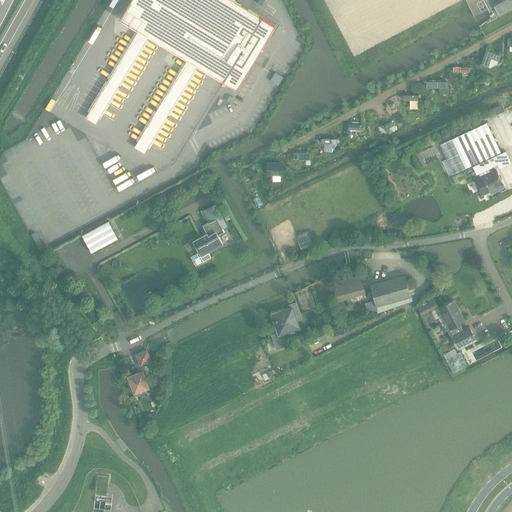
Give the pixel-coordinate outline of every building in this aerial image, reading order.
[(275,26),(232,0),(132,0),(120,19),(138,30),(86,117),(96,124),(149,36),(187,60),(134,147),(145,153),(197,66),(224,82),(237,89),(263,47),(275,26)] [(511,5),(509,0),(505,0),(494,6),(499,15),(511,7),(511,5)] [(491,59),(499,61),(501,56),(486,51),(481,64),(488,67),(491,59)] [(445,80),(429,80),(429,89),(445,89),(445,80)] [(490,103),(492,109),(502,105),(499,99),(490,103)] [(487,123),(440,145),(447,160),(442,162),(449,177),(501,153),(487,123)] [(363,124),(347,124),(347,131),(351,131),(351,132),(360,132),(360,130),(363,130),(363,124)] [(391,124),(386,127),(386,133),(391,136),(397,133),(396,127),(391,124)] [(494,158),(474,168),(477,175),(479,174),(481,178),(475,181),(482,196),(495,190),(496,192),(504,188),(496,171),(490,173),(489,169),(498,165),(494,158)] [(281,174),(281,163),(268,163),(268,174),(281,174)] [(258,196),(253,199),(256,205),(262,202),(258,196)] [(211,257),(208,252),(222,244),(217,236),(224,232),(218,219),(203,227),(207,234),(193,241),(199,252),(197,253),(201,262),(211,257)] [(118,238),(109,221),(82,235),(92,252),(118,238)] [(299,245),(310,240),(309,236),(298,241),(299,245)] [(310,240),(299,245),(301,250),(310,247),(313,246),(312,245),(312,243),(310,240)] [(404,276),(370,286),(374,302),(377,311),(377,313),(412,301),(410,297),(408,290),(415,288),(412,278),(405,280),(404,276)] [(338,300),(364,292),(360,277),(334,284),(338,300)] [(449,330),(450,329),(453,335),(459,348),(476,340),(470,327),(462,330),(460,324),(462,323),(456,310),(457,310),(453,301),(438,308),(449,330)] [(374,302),(365,304),(368,314),(377,311),(374,302)] [(279,333),(272,335),(277,349),(287,346),(282,332),(299,326),(297,321),(302,319),(296,303),(287,306),(288,308),(272,314),(279,333)] [(343,328),(330,332),(332,337),(345,333),(343,328)] [(324,334),(318,336),(318,337),(319,342),(320,342),(326,340),(324,334)] [(141,366),(151,362),(147,351),(136,355),(141,366)] [(460,352),(446,359),(453,373),(467,366),(460,352)] [(134,393),(148,387),(142,373),(138,374),(135,374),(133,376),(129,378),(127,378),(130,387),(132,386),(134,393)] [(153,378),(148,380),(150,386),(151,386),(153,390),(163,386),(161,381),(155,383),(153,378)] [(97,475),(95,493),(107,494),(109,476),(97,475)]
